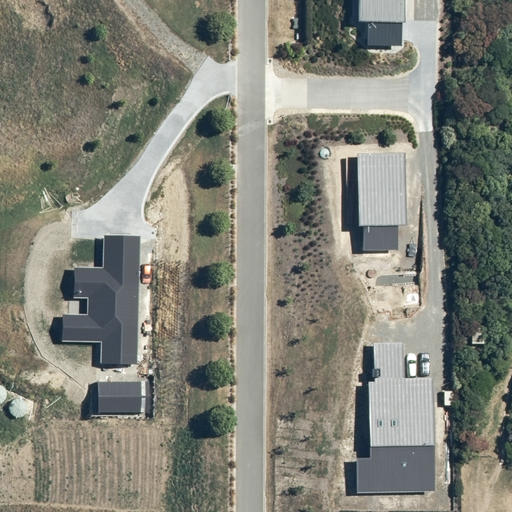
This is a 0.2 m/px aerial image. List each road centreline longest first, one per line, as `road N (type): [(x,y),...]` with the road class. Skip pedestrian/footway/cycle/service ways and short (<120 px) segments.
road 1 (residential): [(248,0),(246,511)]
road 2 (track): [(511,388),(487,511)]
